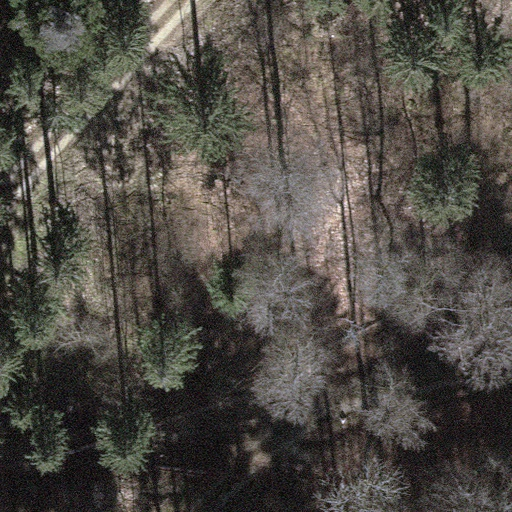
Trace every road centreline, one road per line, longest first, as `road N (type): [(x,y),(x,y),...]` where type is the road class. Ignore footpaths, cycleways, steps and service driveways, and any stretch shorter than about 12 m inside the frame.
road 1 (track): [(511,358),(319,394),(201,511)]
road 2 (track): [(319,394),(0,449)]
road 3 (track): [(181,0),(0,184)]
